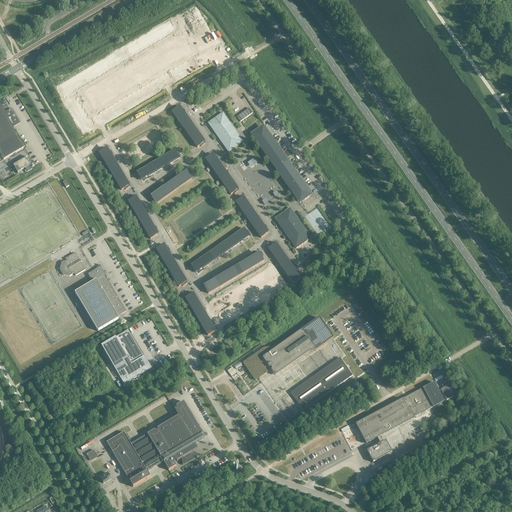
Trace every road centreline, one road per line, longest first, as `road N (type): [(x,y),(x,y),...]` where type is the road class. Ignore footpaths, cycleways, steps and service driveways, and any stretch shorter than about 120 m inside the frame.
road 1 (unclassified): [(353,511),(249,459),(72,161)]
road 2 (trunk): [(286,0),(511,321)]
road 3 (trunk): [(511,289),(307,0)]
road 4 (unclassified): [(494,333),(344,120)]
road 5 (residential): [(276,234),(302,271),(353,236),(296,154)]
road 6 (residential): [(296,154),(245,82),(194,116),(214,146)]
road 7 (unclassified): [(344,120),(258,0)]
road 8 (unclassified): [(386,397),(494,333)]
